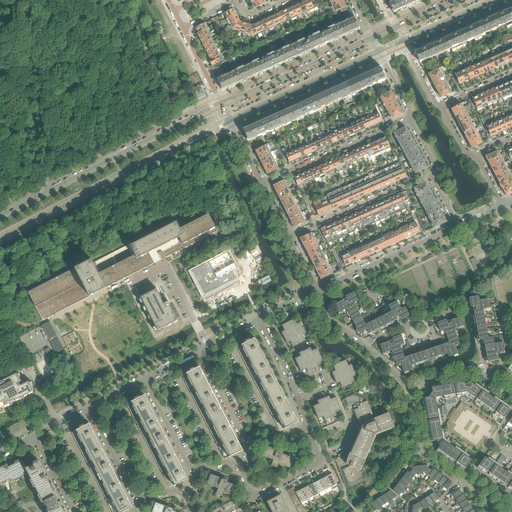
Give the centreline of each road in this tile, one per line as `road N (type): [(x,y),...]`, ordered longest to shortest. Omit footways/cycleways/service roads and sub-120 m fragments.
road 1 (tertiary): [(0,237),(230,121)]
road 2 (tertiary): [(220,102),(0,215)]
road 3 (residential): [(254,496),(235,463),(189,469),(143,379)]
road 4 (residential): [(192,511),(181,490),(136,498),(87,408)]
road 5 (residential): [(310,430),(245,442),(198,350)]
road 6 (tertiary): [(370,36),(220,102)]
road 7 (tertiary): [(230,121),(378,52)]
road 8 (residential): [(261,184),(409,118)]
road 9 (residential): [(314,289),(458,226)]
road 10 (residential): [(288,237),(430,174)]
road 11 (residential): [(492,511),(423,450),(412,390)]
road 12 (residential): [(412,390),(331,320),(314,289)]
